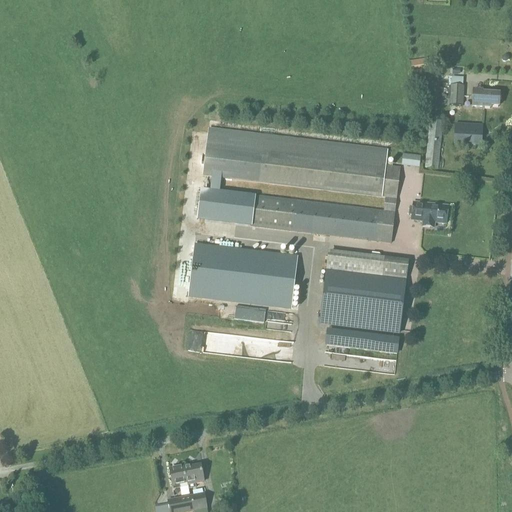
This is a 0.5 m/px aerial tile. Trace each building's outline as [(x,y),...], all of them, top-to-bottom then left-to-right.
[(432,69),(430,59),(410,62),(412,72),(432,69)] [(451,80),(449,106),(463,107),(464,92),(464,87),(463,87),(463,81),(451,80)] [(483,92),(474,91),(473,107),(492,108),(499,108),(500,95),(482,94),(483,92)] [(444,120),(430,119),(425,169),(438,170),(444,120)] [(388,152),(209,131),(203,177),(384,199),(383,212),(255,196),(252,228),(391,245),(400,169),(386,167),(388,152)] [(482,134),(455,132),(454,145),(482,147),(482,134)] [(427,205),(413,203),(411,221),(423,222),(422,227),(433,228),(434,223),(446,225),(448,207),(431,205),(431,206),(427,206),(427,205)] [(294,282),(297,259),(231,251),(195,246),(189,298),(291,310),(294,282)] [(326,274),(320,324),(399,334),(400,330),(405,283),(408,264),(329,254),(326,274)] [(184,470),(184,468),(170,471),(173,487),(175,486),(175,489),(179,489),(179,485),(188,484),(188,486),(189,489),(195,488),(194,485),(204,483),(201,467),(184,470)] [(170,498),(168,492),(154,495),(156,501),(170,498)] [(191,497),(193,511),(207,511),(207,510),(208,510),(205,494),(191,497)] [(169,511),(193,511),(191,497),(167,501),(169,511)]
